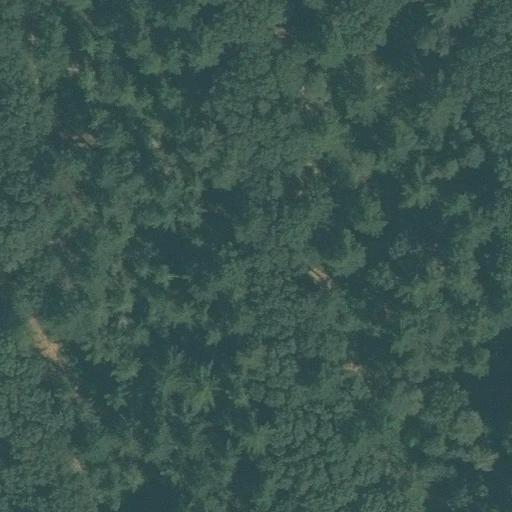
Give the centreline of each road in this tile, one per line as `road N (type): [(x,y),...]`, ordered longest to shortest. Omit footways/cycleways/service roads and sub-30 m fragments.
road 1 (track): [(332,511),(250,0)]
road 2 (track): [(57,511),(6,111)]
road 3 (track): [(378,511),(511,479)]
